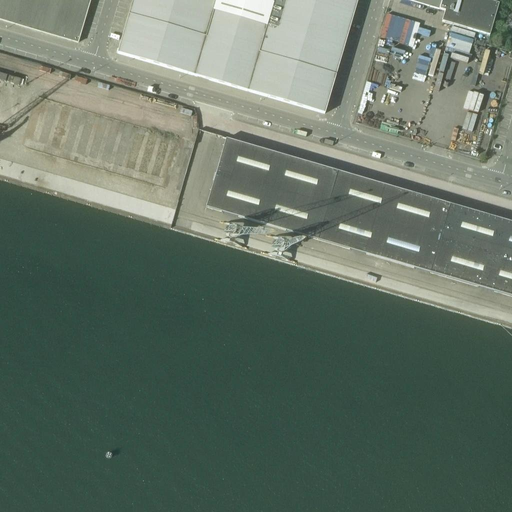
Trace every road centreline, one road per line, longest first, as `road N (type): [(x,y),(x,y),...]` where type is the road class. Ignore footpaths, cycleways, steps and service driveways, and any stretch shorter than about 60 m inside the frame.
road 1 (unclassified): [(338,135),(94,64)]
road 2 (unclassified): [(502,181),(338,135)]
road 3 (unclassified): [(338,135),(376,0)]
